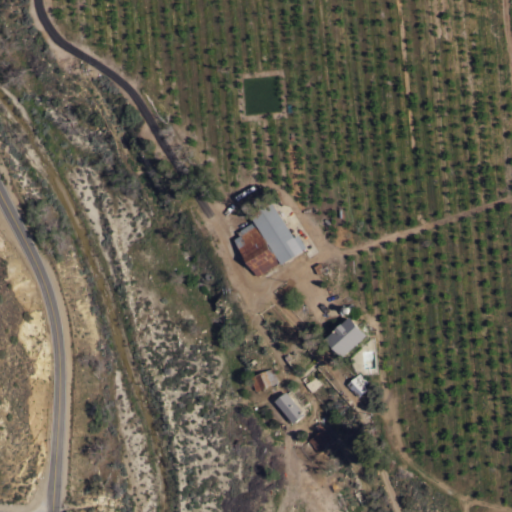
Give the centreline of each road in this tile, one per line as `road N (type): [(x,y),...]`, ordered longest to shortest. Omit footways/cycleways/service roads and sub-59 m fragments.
road 1 (residential): [(39,0),(53,34),(146,104),(251,290)]
road 2 (secondary): [(56,511),(55,317),(40,263),(0,183)]
